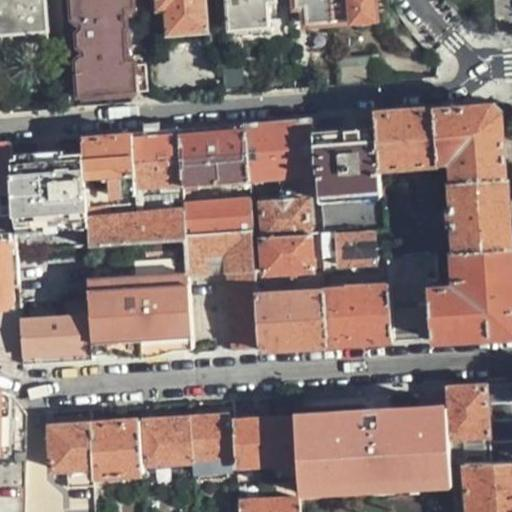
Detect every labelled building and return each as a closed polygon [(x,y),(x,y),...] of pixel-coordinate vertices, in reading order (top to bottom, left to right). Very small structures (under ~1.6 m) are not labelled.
[(51,0),(0,0),(0,38),(27,38),(54,36),(51,0)] [(59,0),(61,8),(72,7),(73,17),(78,23),(84,22),(84,27),(79,33),(80,44),(85,48),(86,49),(87,52),(86,54),(83,55),(81,54),(76,61),(80,97),(110,93),(149,89),(147,64),(139,65),(138,62),(137,59),(134,57),(131,56),(128,57),(127,29),(129,29),(127,8),(136,7),(135,0),(59,0)] [(209,33),(206,0),(157,0),(158,10),(166,10),(168,37),(189,35),(209,33)] [(273,0),(227,0),(229,28),(247,28),(269,28),(268,1),(273,0)] [(303,0),(307,24),(375,18),(374,0),(303,0)] [(274,28),(287,28),(288,2),(275,2),(274,28)] [(340,85),(376,82),(374,53),(337,56),(340,85)] [(492,104),(436,109),(440,162),(452,161),(456,154),(460,156),(454,165),(455,179),(505,175),(503,142),(501,111),(492,104)] [(440,162),(436,109),(406,112),(376,114),(378,130),(381,166),(440,162)] [(280,122),(247,124),(246,128),(250,179),(319,173),(315,134),(315,119),(280,122)] [(214,130),(180,133),(184,181),(184,183),(250,179),(246,128),(214,130)] [(147,133),(134,134),(136,184),(184,181),(180,133),(180,130),(147,133)] [(381,166),(378,130),(359,131),(315,134),(319,173),(323,233),(385,228),(382,185),(381,166)] [(136,184),(134,134),(97,137),(83,139),(84,151),(86,175),(112,173),(114,194),(137,193),(136,184)] [(9,158),(9,144),(0,145),(0,233),(14,232),(12,213),(0,213),(0,194),(12,195),(9,158)] [(86,175),(84,151),(64,153),(9,158),(12,195),(12,213),(14,232),(14,240),(15,251),(45,249),(91,246),(89,216),(86,175)] [(508,212),(505,175),(455,179),(453,179),(455,205),(451,209),(452,221),(456,225),(458,250),(511,246),(508,212)] [(188,235),(254,230),(251,199),(185,203),(186,207),(188,235)] [(264,238),(311,234),(308,201),(262,204),(264,238)] [(188,238),(188,235),(186,207),(89,216),(91,246),(101,246),(188,238)] [(388,255),(385,228),(323,233),(325,272),(389,268),(388,255)] [(234,352),(258,351),(256,295),(258,295),(254,238),(254,230),(188,235),(188,238),(190,271),(191,275),(228,272),(234,352)] [(313,268),(311,234),(264,238),(267,270),(313,268)] [(188,238),(101,246),(103,277),(190,271),(188,238)] [(0,311),(19,310),(15,251),(14,240),(0,241),(0,311)] [(89,279),(103,277),(101,246),(91,246),(45,249),(49,296),(90,293),(89,279)] [(511,262),(511,246),(458,250),(455,250),(458,278),(468,278),(469,288),(466,289),(462,285),(431,287),(430,283),(435,283),(438,279),(438,275),(436,252),(388,255),(389,268),(390,284),(394,341),(459,336),(511,332),(511,262)] [(103,277),(89,279),(90,293),(92,313),(94,356),(131,354),(131,346),(158,344),(159,352),(195,350),(191,275),(190,271),(103,277)] [(327,345),(394,341),(390,284),(347,286),(347,290),(326,291),(327,345)] [(258,351),(327,345),(326,291),(258,295),(256,295),(258,351)] [(21,361),(19,319),(19,310),(0,311),(0,369),(11,373),(16,360),(21,361)] [(53,364),(95,361),(94,356),(92,313),(19,319),(21,361),(22,366),(53,364)] [(131,346),(131,354),(159,352),(158,344),(131,346)] [(511,383),(452,388),(453,406),(457,463),(511,459),(511,383)] [(7,394),(0,391),(0,511),(22,511),(24,413),(7,394)] [(302,416),(307,502),(459,492),(457,463),(453,406),(302,416)] [(228,415),(189,417),(192,462),(193,472),(231,469),(228,415)] [(294,415),(235,418),(236,465),(297,461),(294,415)] [(192,462),(189,417),(144,419),(147,464),(192,462)] [(144,419),(93,423),(97,486),(147,481),(144,419)] [(65,468),(66,485),(94,484),(93,474),(90,423),(49,426),(53,470),(65,468)] [(511,511),(511,459),(457,463),(459,492),(460,511),(511,511)] [(241,511),(304,511),(303,502),(303,496),(241,500),(241,511)]
